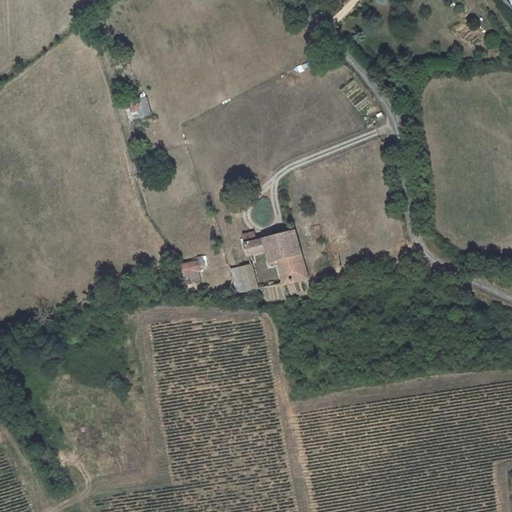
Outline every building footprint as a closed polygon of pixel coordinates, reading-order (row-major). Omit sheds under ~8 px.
[(148,98),(127,102),(131,119),(151,115),(148,98)] [(267,237),(256,240),(259,253),(279,250),(282,263),(288,262),(291,281),(315,277),(305,229),(267,237)] [(255,232),(256,240),(267,237),(266,230),(262,230),(255,232)] [(250,261),(252,287),(266,285),(264,260),(250,261)] [(184,262),(184,274),(200,273),(200,262),(184,262)]
